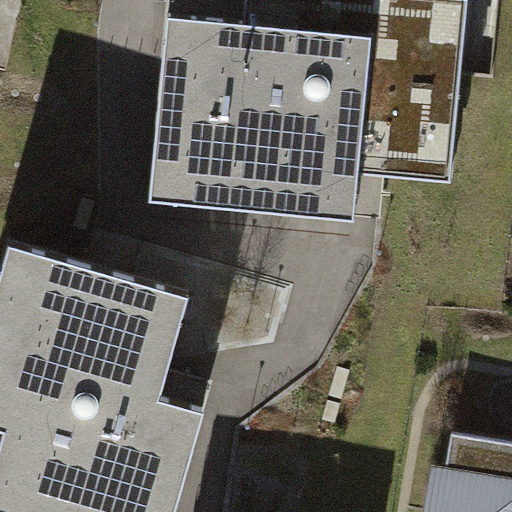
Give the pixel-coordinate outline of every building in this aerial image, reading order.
[(346,105),(356,0),(246,0),(245,19),(169,12),(151,195),(254,204),(264,98),(346,105)] [(264,98),(254,204),(354,214),(359,168),(451,177),(469,0),(356,0),(346,105),(264,98)] [(497,75),(506,0),(481,0),(472,72),(497,75)] [(58,405),(98,264),(10,239),(0,274),(0,423),(6,425),(0,443),(0,507),(17,511),(75,511),(102,418),(58,405)] [(102,418),(75,511),(174,511),(204,405),(159,393),(189,290),(98,264),(58,405),(102,418)] [(511,511),(511,440),(454,431),(439,511),(511,511)]
